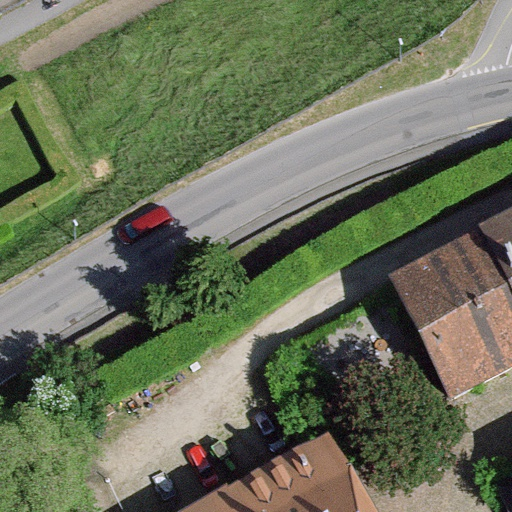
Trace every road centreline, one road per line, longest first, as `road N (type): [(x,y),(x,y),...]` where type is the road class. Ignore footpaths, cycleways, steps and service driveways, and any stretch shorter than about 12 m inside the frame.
road 1 (tertiary): [(0,335),(243,187),(405,117),(503,92)]
road 2 (unknown): [(59,511),(186,403),(270,307)]
